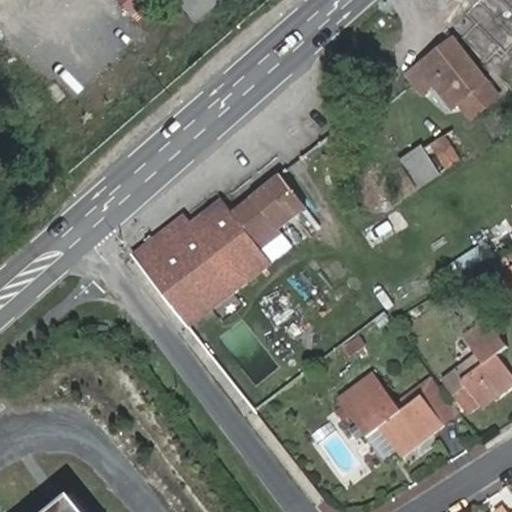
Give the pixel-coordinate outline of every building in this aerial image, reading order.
[(106,0),(122,21),(138,8),(131,0),(106,0)] [(173,0),(170,2),(186,23),(216,0),(173,0)] [(475,119),(501,99),(456,39),(409,74),(424,94),(436,85),(453,109),(463,102),(475,119)] [(424,146),(366,184),(383,212),(411,194),(469,153),(455,131),(426,150),(424,146)] [(182,310),(192,324),(294,246),(282,230),(309,207),(283,173),(237,211),(227,198),(196,223),(190,215),(159,240),(165,248),(144,264),(180,312),(182,310)] [(414,248),(421,243),(400,208),(386,216),(411,253),(415,251),(414,248)] [(396,263),(411,253),(386,216),(362,230),(383,266),(394,260),(396,263)] [(138,256),(144,264),(165,248),(159,240),(138,256)] [(485,364),(451,390),(470,418),(511,386),(511,372),(499,353),(508,346),(490,320),(467,337),(485,364)] [(405,411),(377,374),(343,400),(372,438),(384,429),(404,456),(445,424),(424,396),(405,411)] [(445,424),(461,411),(442,384),(424,396),(445,424)] [(86,511),(73,496),(53,511),(86,511)]
